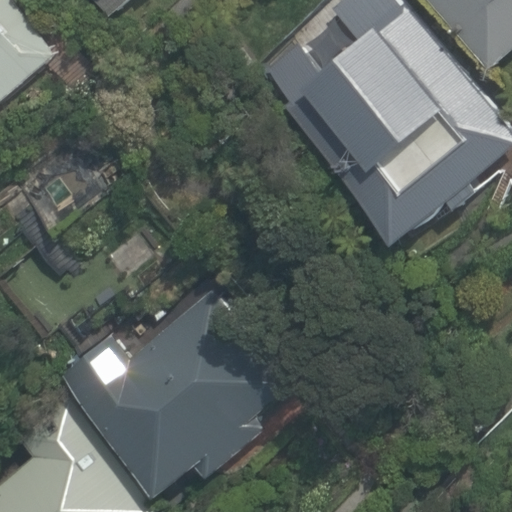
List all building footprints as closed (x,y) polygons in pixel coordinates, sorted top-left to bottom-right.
[(10,0),(0,0),(0,132),(83,58),(30,0),(13,0),(12,2),(10,0)] [(511,109),(412,0),(363,0),(348,15),(378,48),(342,81),(304,39),(271,70),(441,257),(511,192),(511,109)] [(511,0),(452,0),(510,69),(511,67),(511,0)] [(117,318),(67,363),(192,500),(220,474),(231,486),(288,434),(278,424),(307,396),(265,350),(277,338),(220,277),(143,347),(117,318)] [(168,511),(83,413),(0,483),(0,511),(168,511)]
